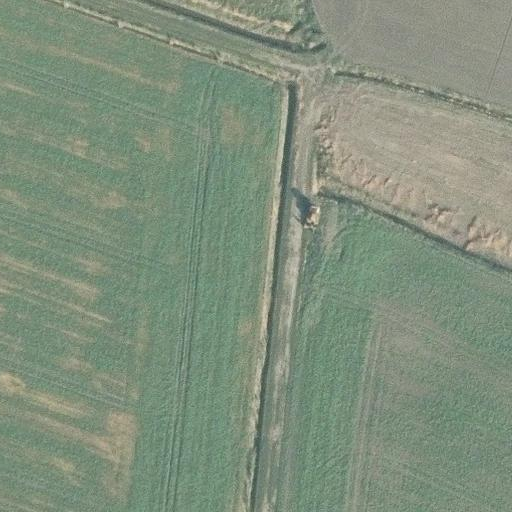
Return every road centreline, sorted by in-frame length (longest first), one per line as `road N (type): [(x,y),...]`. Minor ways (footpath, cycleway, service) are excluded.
road 1 (track): [(263,511),(313,77)]
road 2 (track): [(94,0),(313,77)]
